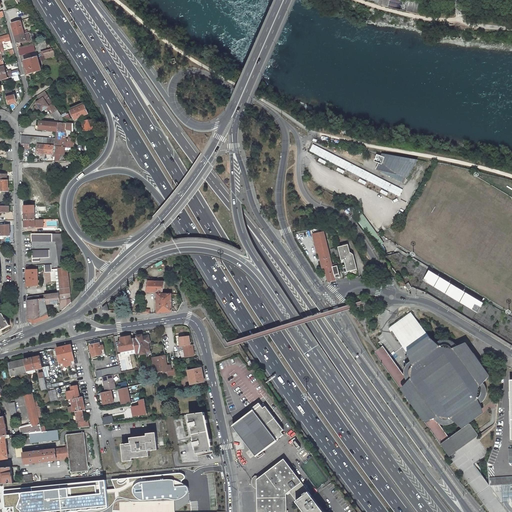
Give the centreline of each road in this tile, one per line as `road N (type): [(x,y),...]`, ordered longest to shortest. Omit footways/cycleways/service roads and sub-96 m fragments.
road 1 (trunk): [(401,511),(267,321),(66,0)]
road 2 (trunk): [(461,511),(218,189)]
road 3 (trunk): [(444,511),(218,189)]
road 4 (trunk): [(182,218),(263,349),(381,511)]
road 5 (trunk): [(301,335),(243,264),(202,248),(158,252),(78,314)]
road 6 (residential): [(115,328),(180,318),(197,324),(236,511)]
road 7 (trunk): [(218,189),(84,0)]
road 8 (residential): [(0,114),(15,125),(24,335)]
road 9 (trunk): [(424,511),(301,335)]
road 10 (unclassified): [(392,296),(386,272),(348,221),(307,200),(298,183),(298,142),(287,126)]
road 11 (primary): [(468,511),(345,337)]
road 12 (trunk): [(231,116),(193,126),(174,111),(91,0)]
road 13 (trunk): [(301,335),(241,236),(233,151)]
road 14 (primary): [(317,298),(258,216),(233,151)]
road 15 (primary): [(231,116),(199,174),(148,234)]
road 16 (trunk): [(112,101),(182,218)]
road 17 (unclassified): [(511,352),(424,301),(392,296)]
road 18 (primary): [(283,0),(231,116)]
road 19 (trunk): [(46,0),(112,101)]
